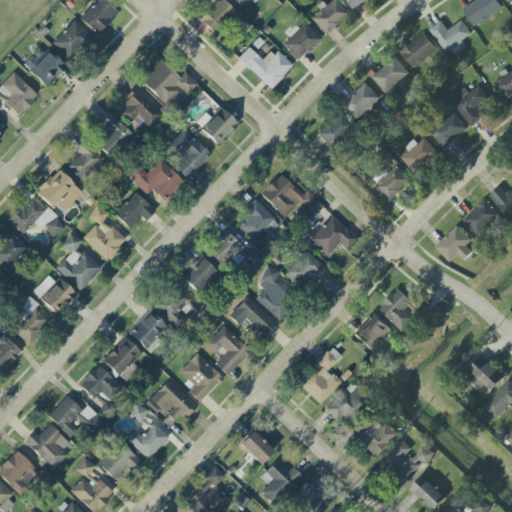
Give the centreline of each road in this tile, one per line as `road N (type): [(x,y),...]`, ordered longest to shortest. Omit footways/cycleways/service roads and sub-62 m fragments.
road 1 (residential): [(425,0),(355,50),(0,422)]
road 2 (residential): [(141,511),(394,244),(511,135)]
road 3 (residential): [(144,0),(394,244),(511,339)]
road 4 (residential): [(0,183),(174,0)]
road 5 (residential): [(259,392),(384,511)]
